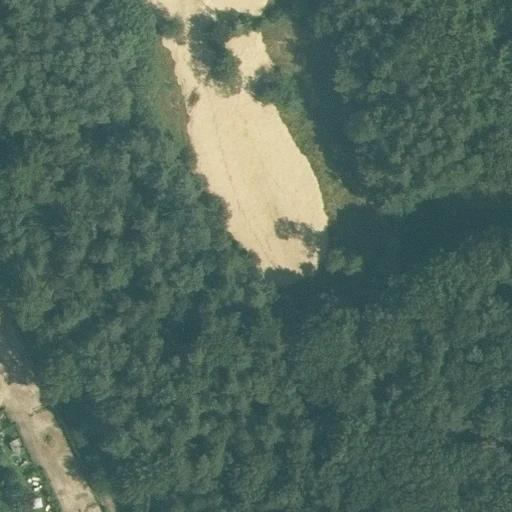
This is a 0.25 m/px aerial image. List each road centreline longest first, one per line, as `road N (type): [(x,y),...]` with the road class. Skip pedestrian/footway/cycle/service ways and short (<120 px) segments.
road 1 (track): [(192,0),(234,153),(270,242),(314,268)]
road 2 (track): [(314,268),(511,217)]
road 3 (track): [(0,283),(87,459)]
